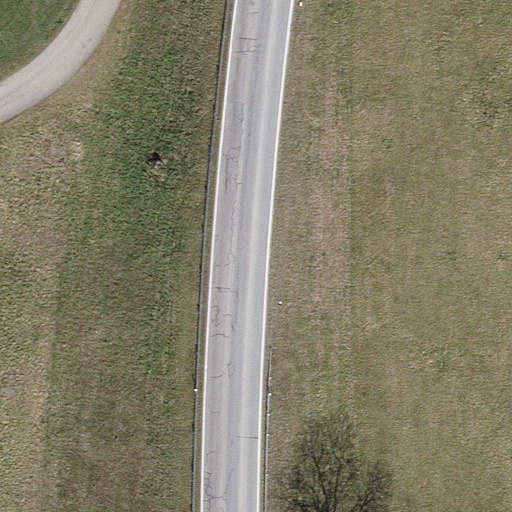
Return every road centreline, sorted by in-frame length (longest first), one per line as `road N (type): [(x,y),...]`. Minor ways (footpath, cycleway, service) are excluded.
road 1 (tertiary): [(225,511),(243,183),(270,0)]
road 2 (track): [(0,98),(57,68),(102,0)]
